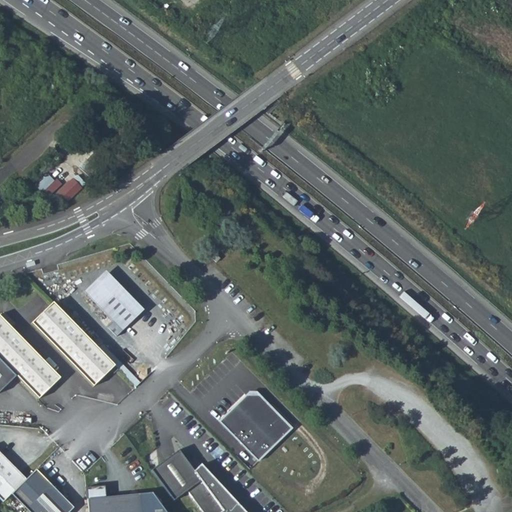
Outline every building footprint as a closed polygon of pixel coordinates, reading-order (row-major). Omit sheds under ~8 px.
[(79,174),(75,178),(83,186),(87,182),(79,174)] [(65,204),(83,186),(75,178),(73,177),(55,195),(65,204)] [(214,254),(211,258),(216,263),(219,259),(214,254)] [(87,295),(110,319),(113,316),(125,328),(141,312),(106,277),(87,295)] [(93,388),(115,367),(100,352),(98,350),(53,304),(32,325),(93,388)] [(110,319),(121,332),(125,328),(113,316),(110,319)] [(0,317),(0,360),(15,376),(38,399),(59,378),(0,317)] [(140,384),(105,348),(100,352),(115,367),(136,388),(140,384)] [(0,360),(0,391),(15,376),(0,360)] [(246,396),(219,422),(258,461),(291,429),(289,427),(269,407),(258,396),(246,396)] [(272,405),(269,407),(289,427),(292,425),(272,405)] [(201,511),(242,511),(208,475),(200,481),(193,472),(177,451),(150,471),(172,501),(186,491),(201,511)] [(0,499),(3,502),(11,494),(26,479),(0,453),(0,499)] [(201,467),(193,472),(200,481),(208,475),(201,467)] [(26,479),(11,494),(28,511),(69,511),(73,508),(36,470),(26,479)] [(108,485),(88,488),(89,511),(169,511),(156,492),(108,497),(108,485)]
